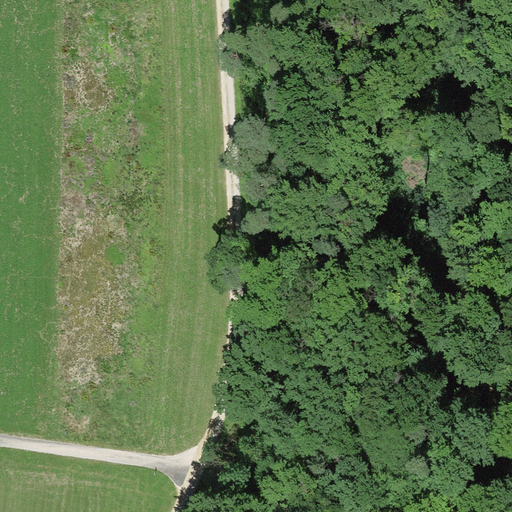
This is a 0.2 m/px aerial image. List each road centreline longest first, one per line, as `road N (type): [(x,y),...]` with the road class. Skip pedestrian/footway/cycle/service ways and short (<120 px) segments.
road 1 (track): [(219,0),(241,340),(220,417),(176,511)]
road 2 (track): [(0,439),(196,466)]
